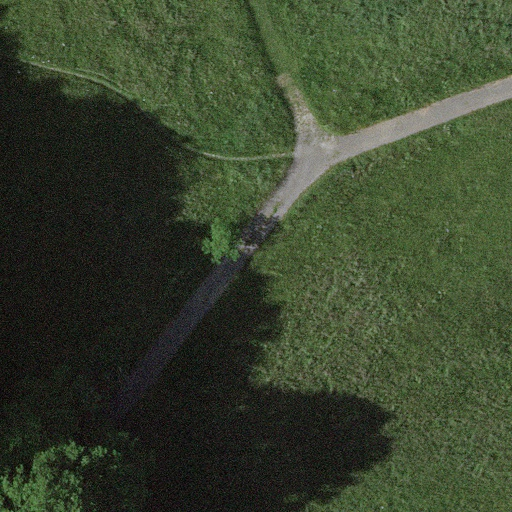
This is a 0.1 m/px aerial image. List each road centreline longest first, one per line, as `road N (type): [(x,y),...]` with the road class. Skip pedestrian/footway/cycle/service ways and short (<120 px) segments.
road 1 (track): [(24,511),(306,166)]
road 2 (track): [(306,166),(511,79)]
road 3 (track): [(269,0),(306,166)]
